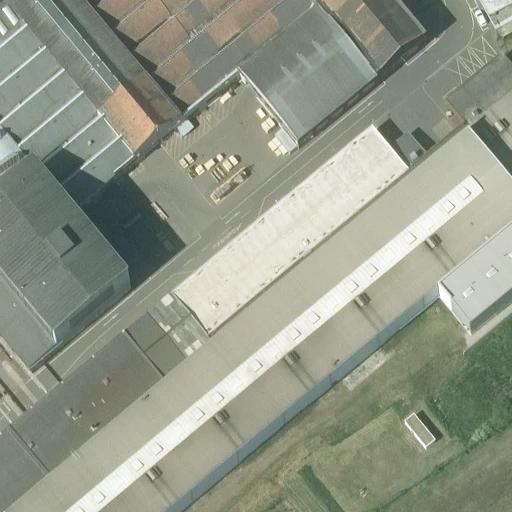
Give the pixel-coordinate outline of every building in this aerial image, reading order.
[(0,0),(0,210),(33,182),(69,226),(72,223),(240,83),(300,155),(428,48),(387,0),(0,0)] [(511,0),(479,0),(491,21),(511,8),(511,0)] [(511,74),(503,63),(447,110),(468,136),(471,138),(511,104),(511,74)] [(430,166),(206,349),(210,353),(18,511),(186,511),(440,303),(511,242),(511,104),(471,138),(468,136),(438,159),(430,166)] [(376,140),(0,447),(0,511),(18,511),(210,353),(206,349),(430,166),(409,140),(390,155),(376,140)] [(33,182),(0,210),(0,342),(30,379),(132,295),(72,223),(69,226),(33,182)] [(511,242),(440,303),(472,341),(511,308),(511,242)] [(0,387),(20,374),(13,363),(8,366),(0,352),(0,387)] [(415,421),(407,428),(426,452),(434,446),(415,421)]
